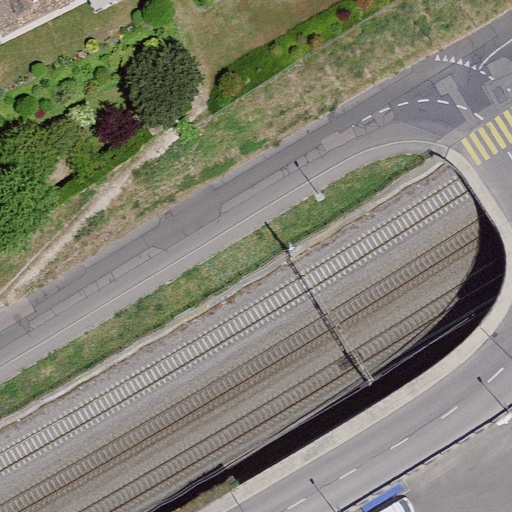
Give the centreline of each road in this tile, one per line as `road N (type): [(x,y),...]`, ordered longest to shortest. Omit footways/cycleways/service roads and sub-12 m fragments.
road 1 (residential): [(446,102),(372,115),(0,340)]
road 2 (unclassified): [(276,511),(482,390),(511,363)]
